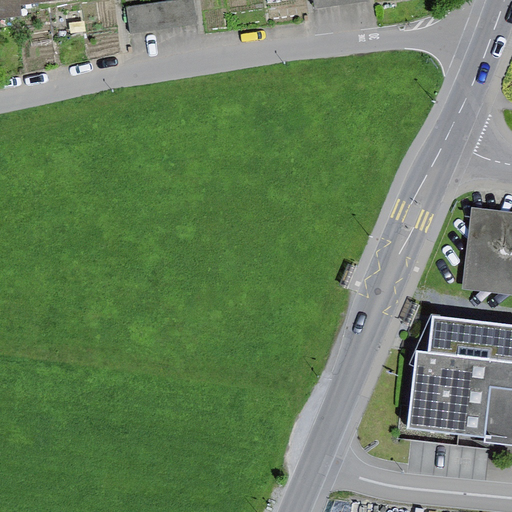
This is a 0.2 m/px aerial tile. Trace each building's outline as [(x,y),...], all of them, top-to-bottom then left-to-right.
[(19,13),(16,0),(0,0),(0,23),(18,22),(19,13)] [(16,0),(19,13),(110,0),(109,0),(16,0)] [(193,0),(186,0),(128,7),(131,31),(196,23),(193,0)] [(367,0),(314,0),(315,10),(368,4),(367,0)] [(511,214),(471,210),(462,291),(511,296),(511,214)] [(349,263),(340,285),(349,288),(357,267),(349,263)] [(412,303),(403,324),(411,327),(420,306),(412,303)] [(511,328),(434,320),(430,355),(416,353),(408,432),(486,441),(486,445),(511,447),(511,328)]
